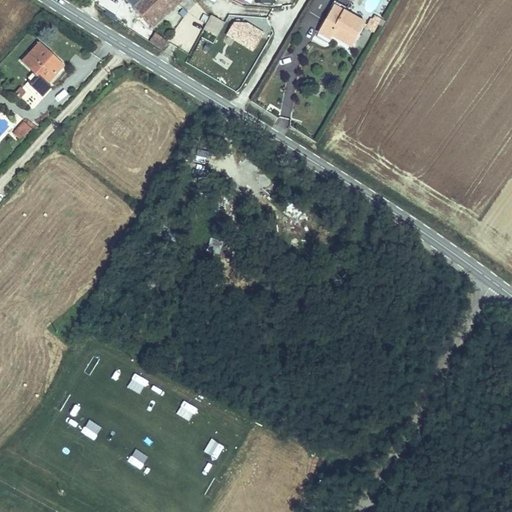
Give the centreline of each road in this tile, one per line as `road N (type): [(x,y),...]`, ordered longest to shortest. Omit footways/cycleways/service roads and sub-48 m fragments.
road 1 (secondary): [(511,298),(56,0)]
road 2 (unknown): [(243,118),(312,0)]
